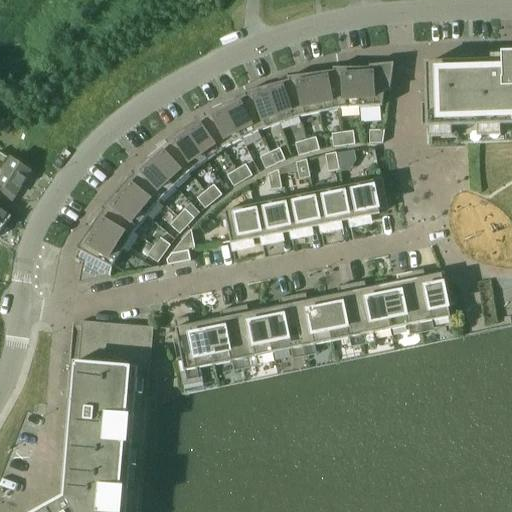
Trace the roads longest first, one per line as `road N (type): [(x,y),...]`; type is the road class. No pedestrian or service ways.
road 1 (tertiary): [(511,10),(370,13),(214,64),(170,87),(127,117),(44,208),(25,252),(21,307)]
road 2 (residential): [(60,311),(367,251),(409,235)]
road 3 (residential): [(29,493),(49,443),(60,311)]
